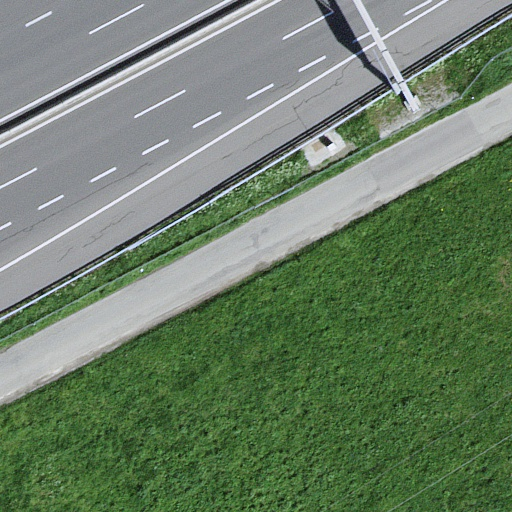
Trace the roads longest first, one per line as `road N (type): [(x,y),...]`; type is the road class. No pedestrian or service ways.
road 1 (unclassified): [(511,103),(0,374)]
road 2 (motorway): [(0,190),(360,0)]
road 3 (motorway): [(145,0),(0,77)]
